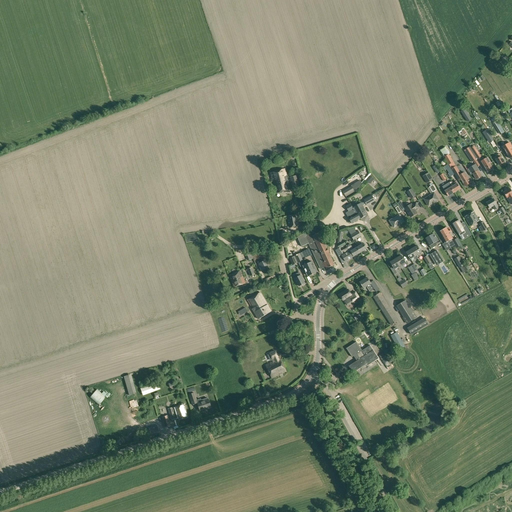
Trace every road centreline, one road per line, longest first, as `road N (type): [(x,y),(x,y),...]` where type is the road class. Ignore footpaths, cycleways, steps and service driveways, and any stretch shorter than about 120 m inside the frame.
road 1 (unclassified): [(0,492),(280,399),(310,376)]
road 2 (unclassified): [(328,289),(511,172)]
road 3 (unclassified): [(394,511),(333,400),(310,376)]
